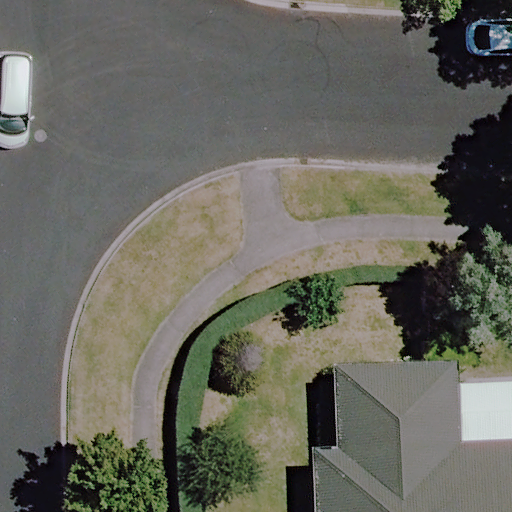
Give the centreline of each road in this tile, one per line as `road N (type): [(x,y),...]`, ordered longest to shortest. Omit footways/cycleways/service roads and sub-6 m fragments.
road 1 (residential): [(5,87),(511,91)]
road 2 (residential): [(10,511),(5,87)]
